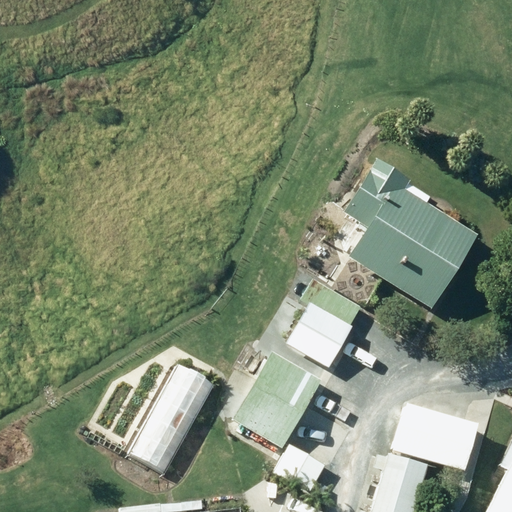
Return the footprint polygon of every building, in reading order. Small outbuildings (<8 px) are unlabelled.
[(348,208),(332,234),(414,286),(461,212),(410,180),(413,174),(390,159),(391,157),(360,137),(326,191),(342,201),(341,204),(348,208)] [(342,271),(297,243),(285,263),(293,268),(270,306),(311,330),(336,290),(332,288),(342,271)] [(247,324),(209,392),(259,420),(297,352),(247,324)] [(159,332),(110,420),(145,440),(194,351),(159,332)] [(406,401),(392,447),(463,468),(477,422),(406,401)] [(323,466),(291,448),(275,476),(306,495),(323,466)] [(414,511),(428,464),(388,452),(370,511),(414,511)] [(511,511),(511,482),(496,511),(511,511)] [(246,511),(244,490),(177,497),(179,511),(246,511)] [(168,511),(166,494),(109,500),(110,511),(168,511)]
